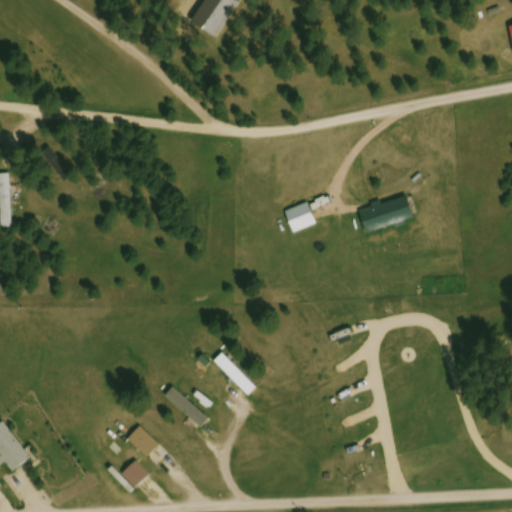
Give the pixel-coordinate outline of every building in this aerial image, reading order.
[(14,223),(14,185),(3,185),(3,223),(14,223)] [(412,200),(363,212),(369,236),(418,223),(412,200)] [(297,236),(319,227),(310,206),(289,215),(297,236)] [(206,348),(213,357),(224,349),(217,340),(206,348)] [(252,397),(260,389),(226,355),(218,364),(252,397)] [(0,465),(2,468),(9,463),(16,473),(34,461),(8,423),(0,428),(0,453),(4,459),(0,461),(0,465)] [(131,442),(151,460),(163,447),(144,428),(131,442)] [(126,477),(139,490),(152,477),(139,464),(126,477)]
